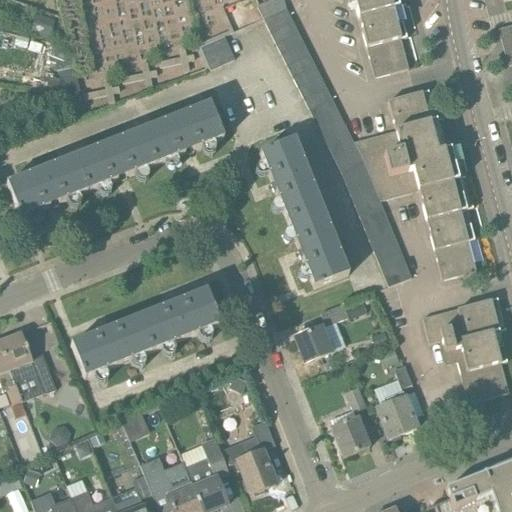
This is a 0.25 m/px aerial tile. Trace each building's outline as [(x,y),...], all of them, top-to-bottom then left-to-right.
[(262,21),(263,23),(286,11),(285,10),(282,0),(272,0),(256,9),(262,21)] [(353,0),(374,79),(408,70),(400,40),(406,38),(398,8),(405,6),(403,0),(353,0)] [(286,11),(263,23),(269,34),(291,23),(286,11)] [(50,40),(55,20),(39,14),(32,34),(50,40)] [(291,23),(269,34),(274,45),(297,34),(291,23)] [(511,32),(502,35),(510,65),(511,63),(511,32)] [(297,33),(297,34),(274,45),(280,56),(303,45),(297,33)] [(224,38),(212,44),(222,66),(234,60),(224,38)] [(210,72),(222,66),(212,44),(200,49),(210,72)] [(69,99),(80,95),(69,49),(53,45),(49,63),(56,65),(64,96),(69,99)] [(303,45),(280,56),(285,67),(308,56),(303,45)] [(308,56),(285,67),(291,78),(314,67),(308,56)] [(314,67),(291,78),(297,89),(319,78),(320,78),(314,67)] [(319,78),(297,89),(303,100),(325,89),(319,78)] [(325,89),(303,100),(308,111),(331,100),(325,89)] [(378,200),(379,204),(418,192),(441,282),(475,273),(467,243),(473,242),(465,212),(471,211),(463,179),(457,181),(454,168),(454,169),(442,122),(435,124),(427,94),(387,104),(395,133),(354,145),(359,155),(365,166),(369,178),(373,189),(378,200)] [(331,100),(308,111),(314,123),(336,111),(331,100)] [(142,130),(156,167),(223,141),(209,104),(142,130)] [(336,111),(314,123),(319,134),(342,122),(336,111)] [(342,122),(319,134),(325,145),(348,133),(342,122)] [(74,157),(88,194),(156,167),(142,130),(74,157)] [(348,133),(325,145),(330,156),(353,144),(348,133)] [(259,155),(286,223),(322,208),(295,141),(259,155)] [(353,144),(330,156),(337,166),(359,155),(354,145),(353,144)] [(359,155),(337,166),(342,177),(365,166),(359,155)] [(88,194),(74,157),(6,183),(20,220),(88,194)] [(365,166),(342,177),(346,188),(369,178),(365,166)] [(369,178),(346,188),(350,198),(373,189),(369,178)] [(373,189),(350,198),(355,209),(378,200),(373,189)] [(378,200),(355,209),(359,221),(382,211),(379,204),(378,200)] [(322,208),(286,223),(312,291),(349,277),(322,208)] [(382,211),(359,221),(364,232),(387,223),(382,211)] [(387,223),(364,232),(369,244),(392,234),(387,223)] [(392,234),(369,244),(373,255),(397,246),(392,234)] [(397,246),(373,255),(378,267),(401,257),(397,246)] [(401,257),(378,267),(383,278),(406,269),(401,257)] [(406,269),(383,278),(387,290),(411,280),(406,269)] [(220,328),(206,293),(138,320),(152,357),(161,353),(162,356),(175,350),(174,348),(201,337),(201,340),(213,335),(212,332),(220,328)] [(507,364),(499,334),(505,332),(497,302),(422,321),(429,346),(438,343),(445,368),(457,365),(468,406),(508,396),(500,366),(507,364)] [(323,329),(347,320),(342,307),(318,316),(323,329)] [(349,322),(355,320),(350,307),(344,308),(349,322)] [(152,357),(138,320),(71,346),(85,383),(94,380),(95,382),(106,378),(105,375),(131,365),(133,367),(144,362),(143,360),(152,357)] [(303,366),(333,355),(323,330),(294,341),(303,366)] [(387,347),(383,333),(370,337),(374,351),(387,347)] [(0,343),(0,348),(21,403),(22,406),(56,392),(43,358),(31,362),(20,335),(0,343)] [(399,363),(392,347),(377,354),(383,370),(399,363)] [(12,407),(21,403),(0,348),(0,386),(3,393),(7,392),(12,407)] [(400,391),(411,387),(404,369),(393,372),(400,391)] [(240,396),(247,385),(235,378),(228,389),(240,396)] [(343,461),(369,451),(356,420),(354,415),(366,411),(358,390),(345,396),(352,414),(331,422),(334,429),(330,431),(343,461)] [(389,442),(416,431),(402,395),(385,401),(386,406),(376,410),(389,442)] [(149,436),(141,417),(121,425),(129,444),(149,436)] [(276,488),(262,454),(275,449),(264,424),(250,430),(254,440),(230,449),(224,451),(229,465),(235,462),(250,498),(253,497),(254,499),(264,495),(263,493),(276,488)] [(53,442),(60,449),(68,446),(72,440),(73,435),(65,428),(56,431),(53,442)] [(105,444),(101,436),(89,441),(93,450),(105,444)] [(177,457),(183,470),(189,486),(200,511),(215,511),(227,507),(216,481),(229,476),(215,441),(177,457)] [(81,460),(93,455),(88,444),(76,449),(81,460)] [(511,511),(511,466),(446,492),(451,503),(436,509),(437,511),(511,511)] [(35,489),(41,475),(28,470),(23,484),(35,489)] [(151,497),(149,491),(144,479),(132,483),(135,492),(112,502),(116,511),(147,511),(145,505),(143,506),(141,501),(151,497)] [(200,511),(189,486),(164,496),(165,498),(171,511),(200,511)] [(116,511),(112,502),(112,500),(93,508),(86,493),(70,499),(74,511),(116,511)] [(74,511),(70,499),(50,508),(51,511),(74,511)]
